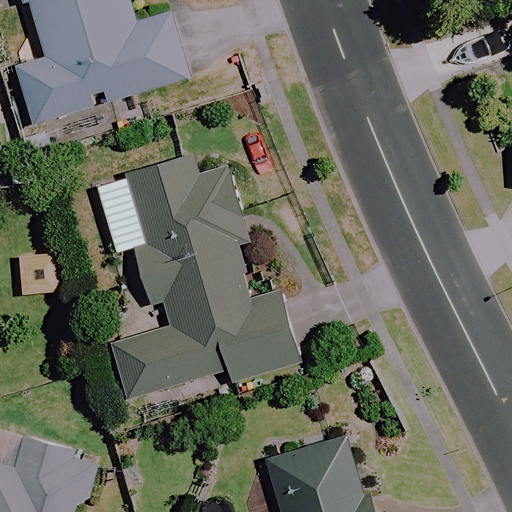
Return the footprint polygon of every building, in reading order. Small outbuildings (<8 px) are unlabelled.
[(29,0),(48,59),(19,69),(37,126),(197,76),(177,14),(142,26),(133,0),(29,0)] [(246,146),(133,177),(151,244),(141,246),(165,332),(116,346),(130,399),(234,371),(237,382),(306,363),(286,289),(259,297),(241,232),(268,225),(246,146)] [(51,255),(25,256),(26,295),(53,294),(51,255)] [(385,511),(376,511),(354,436),(272,460),(287,511),(390,511),(385,511)] [(10,471),(0,469),(0,511),(95,511),(107,455),(16,438),(10,471)]
